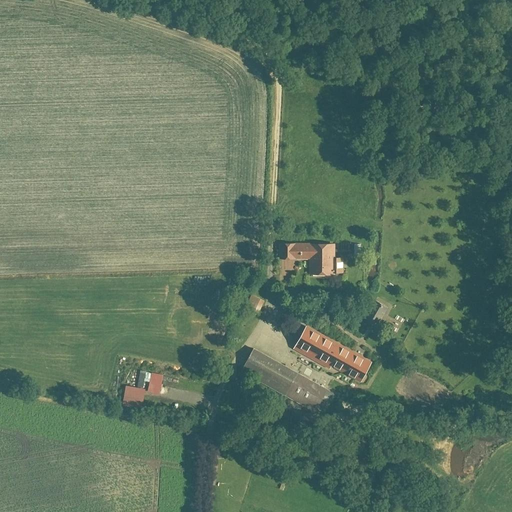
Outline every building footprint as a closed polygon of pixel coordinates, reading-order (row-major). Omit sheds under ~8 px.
[(295,250),(295,245),(295,244),(281,244),(281,259),(295,259),(295,255),(295,254),(295,250)] [(295,254),(295,255),(312,255),(312,259),(312,274),(313,274),(323,274),(323,272),(332,272),(332,274),(333,274),(333,272),(343,272),(343,259),(333,259),(333,245),(312,245),(305,245),(295,245),(295,250),(295,254)] [(247,307),(259,313),(264,301),(252,296),(247,307)] [(387,308),(377,302),(366,321),(377,327),(387,308)] [(511,318),(509,313),(497,319),(509,342),(511,340),(511,318)] [(306,327),(294,349),(329,369),(331,365),(361,381),(371,363),(306,327)] [(254,349),(242,371),(315,412),(316,409),(324,413),(334,394),(254,349)] [(126,386),(123,402),(143,405),(145,390),(126,386)] [(285,408),(277,422),(298,434),(306,420),(285,408)] [(324,428),(321,439),(360,450),(363,437),(349,433),(348,435),(324,428)]
